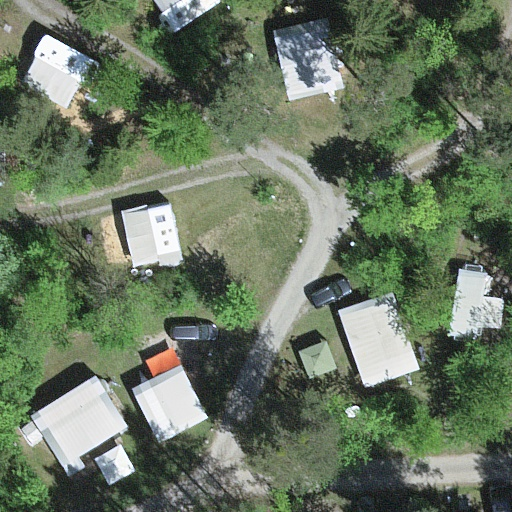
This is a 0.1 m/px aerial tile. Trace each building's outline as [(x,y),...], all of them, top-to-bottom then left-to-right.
[(160,0),(169,18),(205,0),(160,0)] [(295,86),(348,73),(333,10),(281,23),(295,86)] [(35,52),(80,72),(94,41),(49,21),(35,52)] [(173,190),(132,198),(143,253),(184,245),(173,190)] [(508,323),(511,266),(511,260),(460,256),(455,319),(508,323)] [(401,277),(342,295),(366,372),(424,354),(401,277)] [(105,362),(30,396),(57,456),(132,422),(105,362)]
